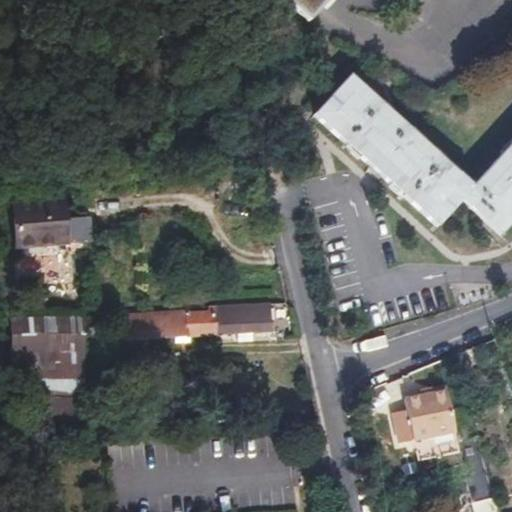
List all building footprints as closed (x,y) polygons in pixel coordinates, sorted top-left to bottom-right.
[(281,0),(308,24),(330,0),(281,0)] [(348,81),(313,119),(434,231),(459,203),(497,236),(511,220),(511,144),(468,192),(348,81)] [(16,247),(37,245),(58,243),(56,219),(64,218),(62,202),(11,207),(16,247)] [(56,219),(58,243),(66,242),(64,218),(56,219)] [(184,310),(179,311),(174,311),(174,317),(119,321),(120,340),(268,329),(266,304),(213,308),(213,313),(184,315),(184,310)] [(66,354),(84,353),(82,316),(65,317),(66,354)] [(66,354),(65,317),(43,318),(44,335),(13,337),(14,357),(66,354)] [(44,335),(43,318),(12,320),(13,337),(44,335)] [(444,388),(402,397),(411,439),(453,430),(444,388)] [(456,441),(457,447),(470,499),(492,494),(477,436),(456,441)]
